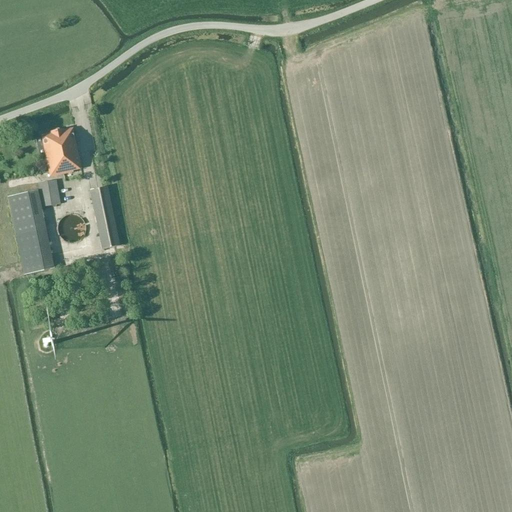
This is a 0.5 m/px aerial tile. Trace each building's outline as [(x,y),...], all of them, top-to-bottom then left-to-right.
[(50,178),(64,176),(73,174),(72,172),(82,170),(73,129),(65,131),(64,130),(49,133),(49,134),(41,136),(50,178)] [(42,208),(60,205),(56,182),(38,185),(42,208)] [(101,250),(120,246),(108,188),(89,192),(101,250)] [(7,198),(24,276),(54,270),(38,191),(7,198)] [(85,232),(85,228),(85,226),(84,223),(83,221),(82,219),(78,216),(76,215),(72,214),(69,214),(66,215),(64,216),(61,218),(59,220),(58,223),(57,225),(57,228),(57,231),(58,234),(60,237),(61,239),(63,240),(66,242),(68,242),(71,243),(74,242),(77,242),(80,240),(81,239),(83,237),(84,234),(85,232)]
